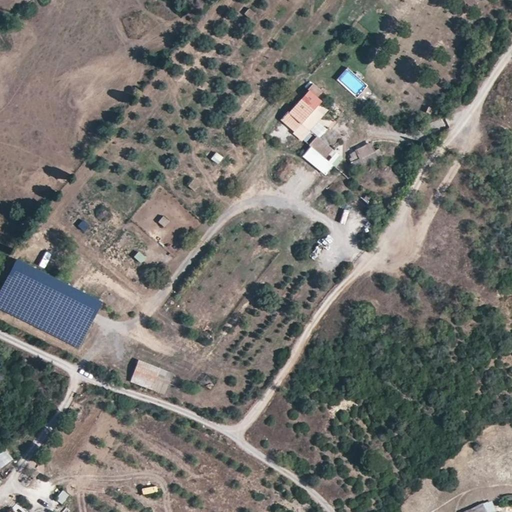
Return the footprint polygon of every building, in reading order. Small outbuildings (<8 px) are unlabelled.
[(309,90),(321,100),(326,94),(314,84),(309,90)] [(321,100),(309,90),(290,112),(302,122),(321,100)] [(321,100),(302,122),(311,130),(318,135),(325,126),(319,121),(322,117),(330,108),(321,100)] [(302,122),(290,112),(284,120),(297,130),(295,132),(303,139),(311,130),(302,122)] [(279,120),(270,134),(282,143),(292,129),(279,120)] [(317,135),(309,144),(311,146),(326,158),(334,149),(317,135)] [(354,149),(358,158),(374,151),(369,142),(354,149)] [(326,158),(311,146),(304,154),(326,173),(333,164),(326,158)] [(358,158),(357,159),(355,155),(349,158),(354,168),(381,155),(378,148),(374,151),(358,158)] [(338,224),(344,226),(349,213),(344,211),(338,224)] [(142,263),(146,256),(137,251),(134,258),(142,263)] [(99,302),(13,259),(0,285),(0,309),(77,348),(99,302)] [(174,375),(138,362),(130,382),(166,395),(174,375)] [(142,489),(143,496),(159,492),(157,486),(142,489)] [(461,510),(461,511),(495,511),(493,502),(461,510)]
